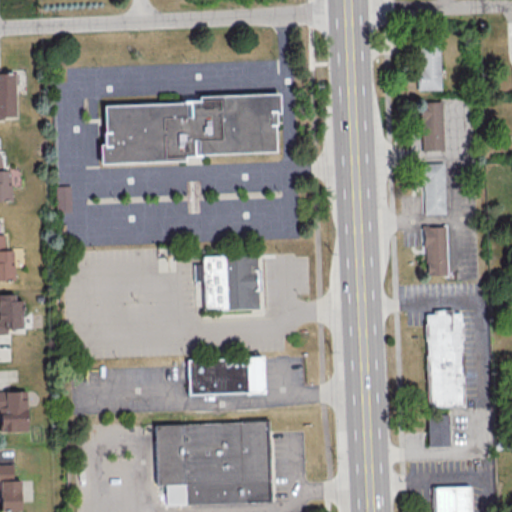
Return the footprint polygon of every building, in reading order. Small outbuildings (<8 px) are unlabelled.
[(440,38),(443,92),(419,93),(416,39),(440,38)] [(0,116),(14,117),(14,73),(0,72),(0,116)] [(277,152),(186,156),(187,162),(103,165),(102,145),(105,145),(104,105),(200,101),(200,96),(275,93),(277,152)] [(443,102),(446,151),(422,152),(419,103),(443,102)] [(0,200),(10,200),(9,169),(0,169),(0,164),(0,200)] [(445,164),(447,214),(424,215),(422,165),(445,164)] [(70,211),(69,185),(54,185),(55,211),(70,211)] [(445,227),(447,276),(427,276),(425,228),(445,227)] [(0,233),(0,279),(13,279),(12,249),(4,249),(4,234),(0,233)] [(257,254),(260,310),(204,312),(202,280),(196,281),(195,265),(202,265),(201,256),(257,254)] [(0,333),(7,333),(6,328),(22,328),(21,299),(14,300),(14,293),(0,293),(0,333)] [(459,310),(424,311),(426,406),(461,405),(459,310)] [(263,359),(264,392),(190,395),(189,361),(263,359)] [(0,430),(26,431),(25,390),(0,390),(0,430)] [(429,414),(450,414),(451,446),(430,447),(429,414)] [(265,422),(269,503),(165,507),(164,485),(158,485),(155,426),(265,422)] [(12,480),(12,464),(0,464),(0,509),(19,509),(19,479),(12,480)] [(471,511),(435,511),(435,488),(471,486),(471,511)]
